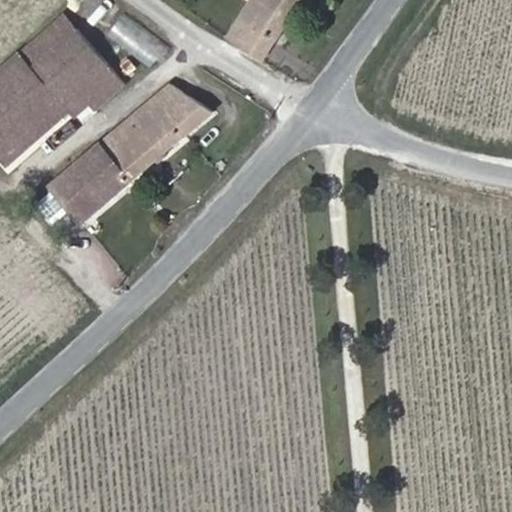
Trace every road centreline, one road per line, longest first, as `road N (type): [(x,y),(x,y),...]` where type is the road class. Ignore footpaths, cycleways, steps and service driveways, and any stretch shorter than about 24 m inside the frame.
road 1 (secondary): [(0,428),(168,269),(314,110)]
road 2 (track): [(135,0),(314,110)]
road 3 (unclassified): [(314,110),(511,174)]
road 4 (secondary): [(314,110),(391,0)]
